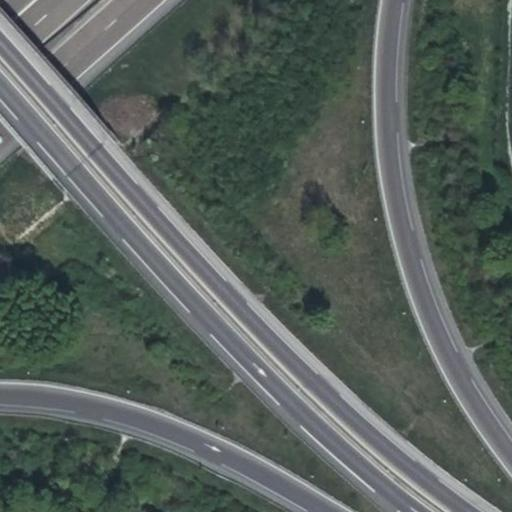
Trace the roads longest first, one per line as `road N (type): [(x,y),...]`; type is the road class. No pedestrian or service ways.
road 1 (motorway): [(463,511),(268,341),(0,43)]
road 2 (motorway): [(0,89),(307,420),(417,511)]
road 3 (motorway): [(511,458),(441,343),(398,194),(386,49),(397,0)]
road 4 (motorway): [(0,396),(114,411),(201,443),(324,511)]
road 5 (motorway): [(0,119),(132,0)]
